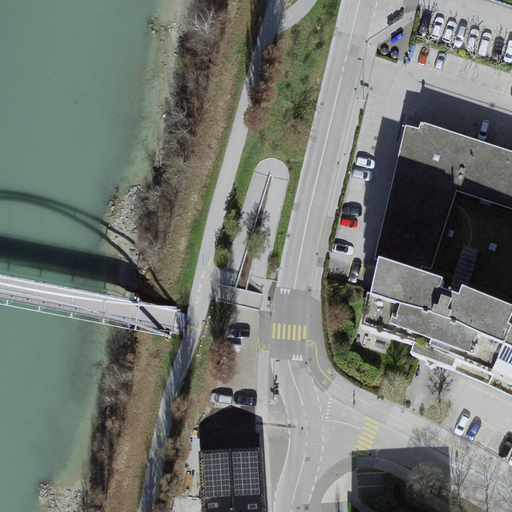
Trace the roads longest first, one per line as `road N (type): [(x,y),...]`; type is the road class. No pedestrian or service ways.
road 1 (residential): [(361,0),(290,313),(288,356),(307,422)]
road 2 (residential): [(511,508),(348,423),(307,422)]
